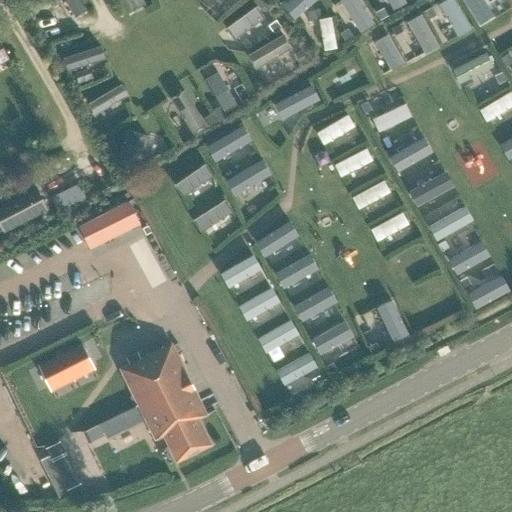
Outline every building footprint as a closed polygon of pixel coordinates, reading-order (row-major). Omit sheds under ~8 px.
[(80,0),(66,0),(74,13),(84,7),(80,0)] [(146,3),(143,0),(127,0),(132,10),(146,3)] [(295,18),(314,0),(288,0),(283,5),(295,18)] [(376,23),(361,0),(340,0),(361,32),(376,23)] [(407,2),(405,0),(387,0),(393,10),(407,2)] [(473,28),(456,0),(445,0),(440,3),(459,36),(473,28)] [(495,15),(485,0),(465,0),(480,24),(495,15)] [(235,39),(265,17),(257,5),(226,27),(235,39)] [(384,8),(377,12),(381,19),(388,15),(384,8)] [(432,8),(425,12),(430,20),(437,16),(432,8)] [(315,11),(307,12),(308,22),(317,21),(315,11)] [(440,45),(422,13),(408,21),(425,53),(440,45)] [(337,47),(332,16),(319,18),(324,49),(337,47)] [(276,20),(268,26),(273,32),(280,27),(276,20)] [(399,25),(392,29),(396,36),(403,32),(399,25)] [(348,29),(340,34),(345,41),(352,36),(348,29)] [(255,69),(292,47),(284,33),(247,54),(255,69)] [(405,62),(389,34),(375,41),(392,70),(405,62)] [(0,65),(10,60),(0,42),(0,65)] [(106,58),(101,45),(64,57),(68,70),(106,58)] [(302,49),(295,54),(302,64),(308,60),(302,49)] [(458,83),(492,66),(485,52),(451,69),(458,83)] [(511,62),(508,55),(500,59),(505,67),(511,63),(511,62)] [(93,78),(89,67),(74,72),(78,82),(93,78)] [(238,104),(219,70),(205,78),(225,112),(238,104)] [(501,72),(494,76),(498,85),(506,81),(506,80),(501,72)] [(95,115),(129,95),(121,83),(88,103),(95,115)] [(250,97),(242,83),(234,87),(242,101),(250,97)] [(282,119),(321,99),(313,83),(274,103),(282,119)] [(192,131),(205,124),(185,92),(172,100),(192,131)] [(511,105),(511,96),(509,92),(478,110),(485,122),(511,105)] [(368,101),(360,105),(364,114),(372,110),(368,101)] [(412,116),(406,103),(372,119),(379,132),(412,116)] [(219,107),(213,111),(219,122),(226,117),(219,107)] [(213,113),(203,120),(207,126),(218,120),(213,113)] [(324,144),(355,125),(349,114),(318,133),(324,144)] [(215,161),(252,139),(244,124),(206,146),(215,161)] [(140,170),(151,135),(127,129),(117,163),(140,170)] [(109,135),(103,140),(109,148),(115,143),(109,135)] [(434,151),(425,136),(389,157),(398,172),(434,151)] [(511,156),(511,136),(498,145),(507,160),(511,156)] [(341,177),(373,159),(367,148),(335,165),(341,177)] [(235,195),(272,173),(263,158),(226,181),(235,195)] [(183,197),(215,175),(206,163),(174,185),(183,197)] [(415,181),(410,173),(401,178),(406,186),(415,181)] [(418,204),(450,185),(444,174),(412,192),(418,204)] [(359,209),(391,191),(385,180),(352,197),(359,209)] [(0,208),(0,221),(6,233),(49,210),(37,189),(0,208)] [(201,232),(233,211),(226,199),(193,220),(201,232)] [(129,202),(78,226),(79,229),(89,248),(139,223),(129,202)] [(474,220),(466,205),(429,226),(437,241),(474,220)] [(378,241),(410,223),(403,212),(371,230),(378,241)] [(300,235),(290,220),(256,242),(265,257),(300,235)] [(438,244),(441,252),(442,251),(449,247),(445,240),(438,244)] [(457,274),(492,255),(483,240),(449,259),(457,274)] [(396,273),(427,255),(421,244),(389,261),(396,273)] [(319,268),(311,253),(275,273),(284,288),(319,268)] [(229,288),(262,269),(253,254),(220,273),(229,288)] [(511,290),(503,275),(468,294),(476,309),(511,290)] [(467,276),(459,280),(460,281),(464,289),(471,285),(467,276)] [(247,321),(280,302),(272,287),(238,306),(247,321)] [(338,302),(330,287),(294,307),(302,322),(338,302)] [(378,307),(394,342),(410,335),(393,300),(378,307)] [(266,353),(300,334),(291,319),(258,339),(266,353)] [(354,336),(346,320),(312,339),(320,355),(354,336)] [(376,343),(368,346),(371,354),(379,350),(376,343)] [(83,344),(40,365),(52,390),(95,369),(83,344)] [(176,461),(211,444),(198,418),(206,414),(171,344),(141,359),(138,354),(127,359),(129,365),(120,369),(155,439),(163,435),(176,461)] [(450,350),(448,346),(437,351),(440,356),(451,351),(450,350)] [(284,386),(318,367),(309,352),(276,371),(284,386)] [(332,363),(325,367),(330,375),(337,371),(332,363)] [(316,371),(309,375),(313,382),(320,378),(316,371)] [(109,419),(100,424),(106,437),(116,433),(109,419)] [(98,424),(85,431),(91,442),(104,435),(98,424)] [(58,442),(46,449),(52,460),(64,454),(58,442)] [(81,483),(67,454),(52,462),(66,490),(81,483)]
